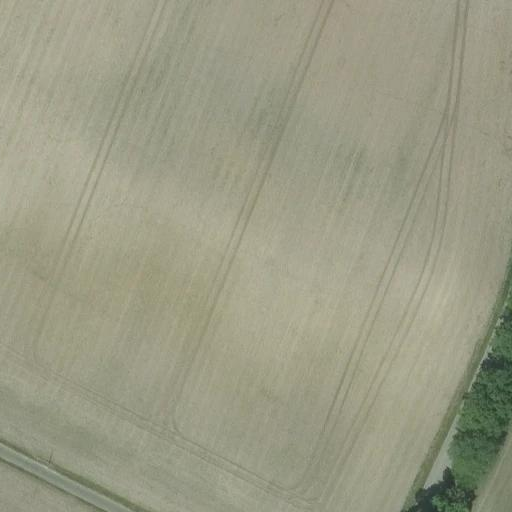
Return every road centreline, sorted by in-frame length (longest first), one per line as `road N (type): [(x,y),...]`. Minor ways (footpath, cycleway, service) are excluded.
road 1 (unclassified): [(419,511),(511,311)]
road 2 (unclassified): [(120,511),(0,450)]
